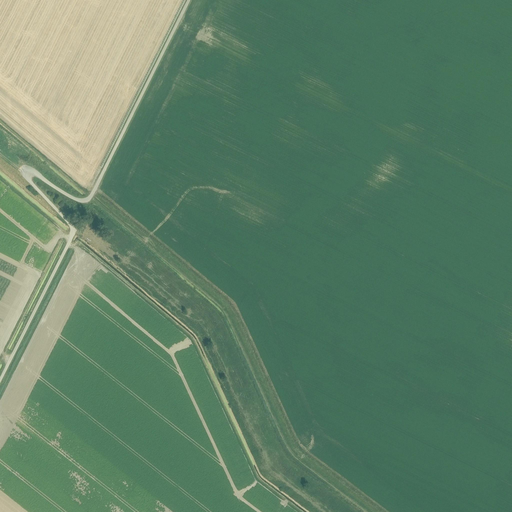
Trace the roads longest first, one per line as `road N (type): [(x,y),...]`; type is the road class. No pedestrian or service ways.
road 1 (unclassified): [(0,379),(73,231),(23,172),(88,199),(188,0)]
road 2 (track): [(88,199),(209,333),(272,470),(326,511)]
